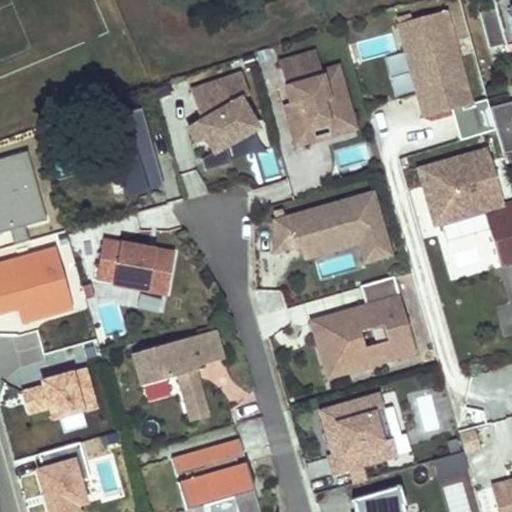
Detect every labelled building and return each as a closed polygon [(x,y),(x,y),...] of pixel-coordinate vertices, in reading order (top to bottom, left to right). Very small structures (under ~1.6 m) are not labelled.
[(511,50),(511,0),(489,0),(492,9),(476,14),(485,48),(500,44),(503,52),(511,50)] [(452,7),(395,25),(428,126),(484,108),(452,7)] [(315,52),(278,63),(290,104),(284,106),(295,146),(314,141),(310,127),(327,122),(331,136),(355,129),(342,84),(325,89),(315,52)] [(337,67),(321,72),(325,89),(342,84),(337,67)] [(242,74),(190,92),(201,122),(188,129),(196,143),(204,138),(213,153),(201,160),(205,172),(231,163),(226,147),(257,129),(241,100),(249,96),(242,74)] [(511,99),(489,105),(502,152),(511,149),(511,99)] [(141,110),(123,115),(126,125),(106,131),(126,200),(148,194),(147,191),(163,187),(153,152),(143,155),(139,139),(148,137),(141,110)] [(148,137),(139,139),(143,155),(153,152),(148,137)] [(435,224),(498,207),(484,154),(421,172),(435,224)] [(396,264),(389,242),(391,241),(377,191),(291,216),(305,266),(316,263),(353,252),(359,251),(365,273),(396,264)] [(484,211),(501,268),(511,264),(511,203),(498,207),(484,211)] [(175,256),(103,242),(96,281),(113,285),(112,288),(166,298),(175,256)] [(0,267),(0,315),(18,311),(47,303),(51,318),(72,312),(57,253),(0,267)] [(411,294),(313,322),(331,384),(429,356),(411,294)] [(47,303),(18,311),(21,325),(51,318),(47,303)] [(215,331),(132,355),(141,388),(175,378),(178,380),(191,423),(208,418),(194,369),(223,360),(215,331)] [(43,389),(23,394),(28,413),(48,408),(51,420),(94,409),(84,372),(42,383),(43,389)] [(378,397),(370,399),(382,442),(391,440),(378,397)] [(370,399),(320,414),(332,457),(328,458),(334,475),(396,457),(391,440),(382,442),(370,399)] [(490,469),(511,463),(511,417),(478,427),(490,469)] [(459,435),(465,453),(479,448),(474,431),(459,435)] [(238,440),(171,460),(176,477),(185,474),(187,481),(178,484),(186,511),(233,498),(237,511),(259,511),(245,464),(238,466),(236,459),(243,457),(238,440)] [(78,444),(37,455),(41,470),(35,472),(45,511),(76,511),(75,507),(84,504),(78,483),(88,480),(78,444)] [(463,455),(431,461),(435,478),(466,471),(463,455)] [(443,484),(447,511),(470,511),(464,480),(443,484)] [(511,511),(511,482),(491,488),(498,511),(511,511)] [(400,488),(352,501),(354,511),(404,511),(403,508),(405,507),(400,488)]
